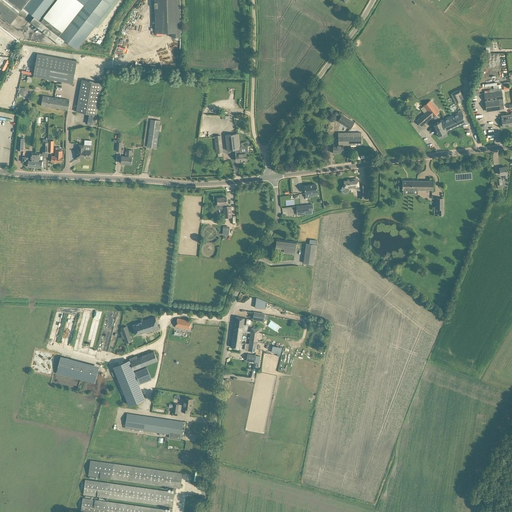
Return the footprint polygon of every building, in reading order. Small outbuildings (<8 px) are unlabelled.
[(0,0),(0,15),(10,24),(19,13),(25,17),(29,12),(35,16),(30,22),(61,46),(64,42),(67,44),(68,43),(77,49),(80,45),(95,26),(97,27),(118,0),(0,0)] [(172,37),(176,37),(181,37),(179,0),(154,0),(155,33),(171,32),(172,37)] [(37,54),(33,76),(73,83),(77,61),(37,54)] [(76,111),(89,114),(87,124),(95,125),(96,115),(102,83),(82,79),(76,111)] [(19,93),(23,97),(28,94),(27,88),(21,88),(19,93)] [(461,94),(459,89),(450,94),(455,104),(461,101),(458,95),(461,94)] [(484,93),(485,101),(487,111),(504,109),(503,99),(502,91),(493,92),(491,92),(490,90),(485,91),(485,93),(484,93)] [(41,106),(68,110),(70,100),(43,96),(41,106)] [(430,100),(424,105),(423,106),(427,111),(416,121),(421,126),(432,117),(439,112),(430,100)] [(441,121),(433,125),(438,136),(446,132),(467,122),(462,112),(461,110),(458,111),(459,114),(445,120),(443,121),(441,122),(441,121)] [(511,118),(502,119),(503,127),(511,125),(511,111),(511,112),(511,118)] [(338,121),(350,129),(354,122),(342,115),(338,121)] [(156,148),(157,143),(160,120),(151,119),(147,147),(156,148)] [(361,144),(361,132),(347,133),(346,144),(361,144)] [(247,146),(240,147),(239,133),(226,135),(227,151),(235,150),(236,153),(235,153),(236,161),(240,160),(240,162),(242,161),(242,160),(247,159),(246,153),(248,153),(247,146)] [(343,144),(346,144),(347,133),(338,133),(338,143),(336,143),(336,145),(333,145),(333,153),(343,152),(343,144)] [(91,144),(84,144),(84,145),(79,145),(79,149),(77,149),(77,156),(83,157),(83,158),(90,158),(91,153),(91,150),(91,146),(91,144)] [(62,162),(62,155),(63,151),(56,150),(55,155),(55,156),(51,156),(51,162),(62,162)] [(131,164),(132,159),(132,157),(132,150),(127,150),(126,156),(122,156),(121,163),(131,164)] [(35,159),(36,153),(31,152),(31,159),(27,159),(27,157),(23,157),(22,162),(27,162),(28,162),(28,166),(35,167),(35,159)] [(42,168),(42,163),(42,160),(44,160),(44,153),(36,153),(35,159),(35,167),(42,168)] [(499,168),(500,173),(500,175),(503,174),(504,178),(507,178),(507,174),(506,167),(499,168)] [(342,189),(340,189),(342,189),(342,190),(342,191),(343,191),(344,192),(345,192),(346,192),(347,192),(348,192),(348,191),(348,190),(349,189),(352,188),(356,188),(356,189),(357,190),(358,190),(359,190),(360,190),(359,185),(358,185),(358,179),(351,179),(351,180),(344,181),(345,185),(344,185),(343,186),(342,187),(342,188),(342,189)] [(433,186),(433,181),(403,180),(402,185),(402,190),(403,190),(404,190),(408,190),(408,192),(413,192),(413,190),(417,190),(418,190),(433,190),(433,186)] [(316,184),(304,186),(305,193),(310,192),(310,195),(314,195),(314,194),(317,193),(317,191),(316,184)] [(217,198),(218,203),(218,204),(223,204),(224,217),(232,217),(231,206),(227,207),(227,204),(227,197),(217,198)] [(309,205),(296,206),(297,215),(306,214),(312,213),(312,210),(313,210),(313,205),(309,205)] [(277,239),(276,248),(284,249),(284,252),(288,253),(289,250),(295,251),(296,242),(283,240),(277,239)] [(314,264),(316,244),(306,243),(304,263),(314,264)] [(217,255),(222,255),(222,246),(217,246),(217,247),(212,247),(213,258),(218,258),(217,255)] [(256,297),(255,307),(265,309),(266,301),(256,297)] [(280,308),(276,318),(287,325),(290,321),(282,316),(285,309),(280,308)] [(264,313),(259,313),(254,312),(253,319),(258,320),(263,321),(264,319),(264,314),(264,313)] [(142,322),(133,325),(136,335),(145,332),(146,333),(159,328),(155,317),(142,321),(142,322)] [(247,325),(248,319),(235,317),(234,326),(237,326),(237,329),(240,329),(239,332),(243,332),(244,324),(247,325)] [(175,327),(190,330),(191,321),(177,318),(175,327)] [(241,342),(243,332),(239,332),(240,329),(237,329),(237,326),(234,326),(232,337),(237,338),(237,341),(240,341),(240,342),(241,342)] [(131,341),(130,337),(126,327),(122,328),(121,328),(121,331),(123,335),(121,335),(122,338),(124,337),(125,338),(126,343),(131,341)] [(251,331),(250,340),(258,341),(258,336),(259,333),(259,332),(256,332),(251,331)] [(237,338),(232,337),(231,347),(236,348),(240,349),(241,342),(240,342),(240,341),(237,341),(237,338)] [(248,350),(253,351),(256,351),(258,341),(250,340),(248,350)] [(137,358),(130,361),(134,370),(158,360),(154,351),(137,358)] [(246,361),(251,361),(259,363),(260,356),(252,355),(247,354),(246,361)] [(99,366),(61,356),(56,374),(95,384),(99,366)] [(129,360),(114,366),(129,405),(144,399),(138,384),(134,372),(129,360)] [(147,367),(134,372),(138,384),(151,379),(147,367)] [(182,411),(183,411),(188,412),(188,409),(191,409),(193,399),(185,398),(183,408),(182,408),(182,411)] [(125,428),(172,435),(181,436),(183,422),(175,420),(127,414),(125,428)] [(88,475),(111,478),(175,487),(180,488),(182,473),(177,473),(113,464),(90,461),(88,475)] [(174,492),(170,491),(85,480),(83,494),(108,498),(172,507),(174,492)] [(171,511),(172,511),(108,502),(83,498),(80,511),(171,511)]
